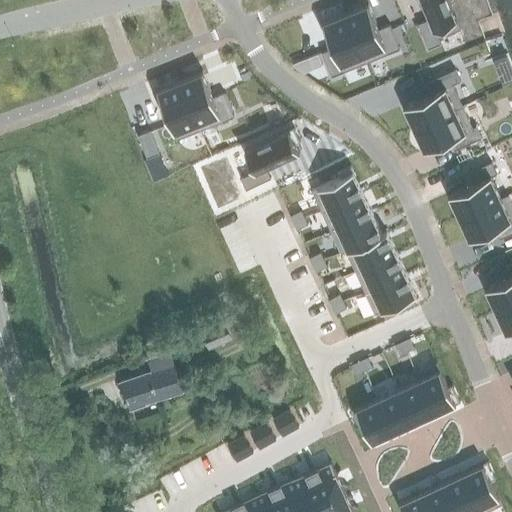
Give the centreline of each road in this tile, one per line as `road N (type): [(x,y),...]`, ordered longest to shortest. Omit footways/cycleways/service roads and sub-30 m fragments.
road 1 (residential): [(445,300),(400,182),(349,126),(249,49),(227,0)]
road 2 (residential): [(445,300),(314,366),(248,220)]
road 3 (secondary): [(56,511),(0,347)]
road 4 (residential): [(486,405),(353,465)]
